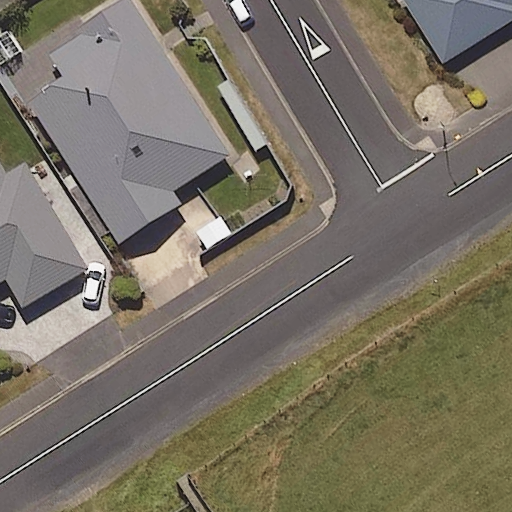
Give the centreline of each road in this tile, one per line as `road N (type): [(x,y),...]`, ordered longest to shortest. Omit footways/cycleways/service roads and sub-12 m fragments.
road 1 (residential): [(0,477),(404,224)]
road 2 (residential): [(404,224),(273,0)]
road 3 (residential): [(404,224),(511,156)]
